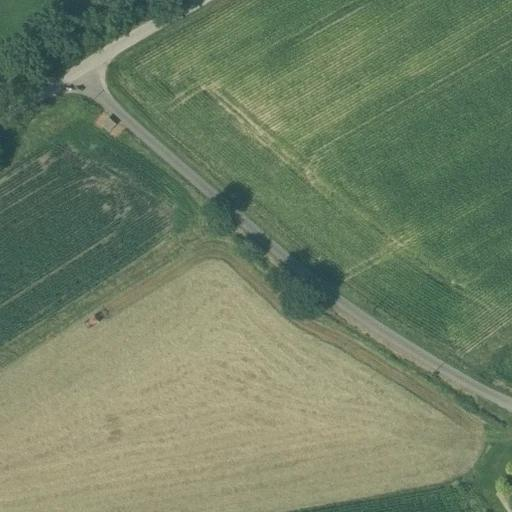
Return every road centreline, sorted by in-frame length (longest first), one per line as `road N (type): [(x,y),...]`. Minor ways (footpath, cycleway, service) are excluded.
road 1 (unclassified): [(76,75),(313,280),(477,389),(511,403)]
road 2 (unclassified): [(201,0),(76,75)]
